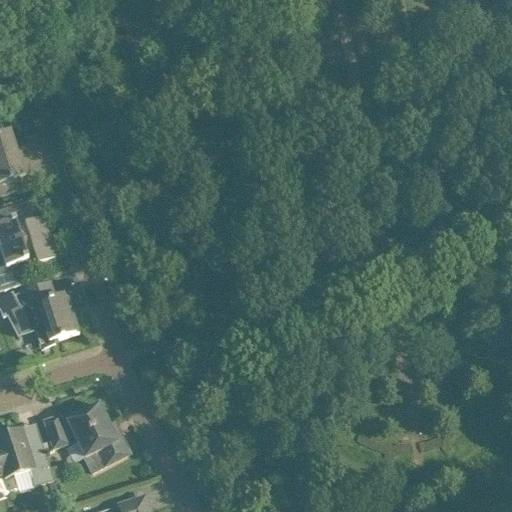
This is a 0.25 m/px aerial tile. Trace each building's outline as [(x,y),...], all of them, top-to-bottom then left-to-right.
[(0,135),(0,198),(3,197),(22,191),(19,180),(33,175),(27,160),(20,162),(17,152),(14,143),(13,142),(10,132),(0,135)] [(43,221),(17,229),(11,210),(0,213),(0,253),(5,271),(35,261),(37,267),(56,262),(43,221)] [(18,338),(35,332),(41,352),(55,347),(54,343),(79,335),(73,316),(70,317),(67,310),(71,309),(66,295),(55,299),(50,283),(31,289),(21,292),(27,307),(21,309),(12,294),(0,300),(0,313),(3,320),(7,318),(18,338)] [(92,475),(113,465),(130,456),(129,453),(128,453),(129,455),(124,457),(99,407),(76,418),(75,415),(60,420),(60,418),(44,423),(51,443),(42,446),(45,455),(54,452),(53,451),(77,443),(82,453),(81,454),(92,475)] [(54,483),(45,455),(42,446),(29,450),(22,430),(0,437),(0,477),(3,476),(4,480),(29,472),(34,490),(54,483)] [(149,511),(145,499),(126,505),(119,507),(104,511),(149,511)]
